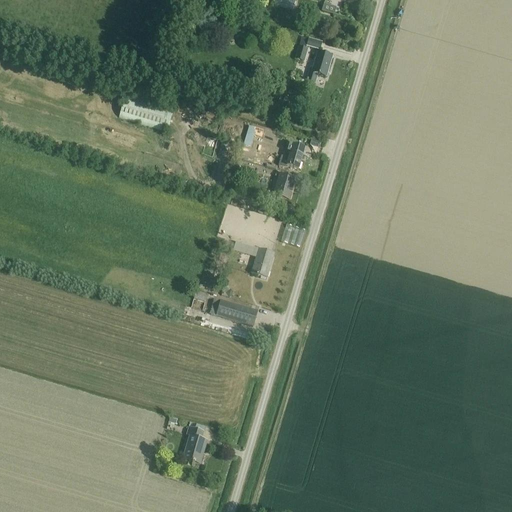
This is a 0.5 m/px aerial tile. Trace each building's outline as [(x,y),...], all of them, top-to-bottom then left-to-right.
[(296,3),(294,3),(295,1),(296,1),(296,0),(274,0),(272,6),(293,13),(296,3)] [(301,39),(299,48),(298,47),(294,61),(304,64),(308,51),(306,51),(307,47),(320,51),(322,44),(308,40),(308,41),(301,39)] [(326,79),(332,58),(319,55),(313,74),(310,73),(307,83),(315,85),(317,76),(326,79)] [(119,118),(167,133),(174,111),(125,97),(119,118)] [(222,138),(211,176),(209,185),(225,189),(229,176),(239,142),(245,126),(198,112),(192,129),(211,135),(212,135),(222,138)] [(303,156),(299,155),(301,150),(289,146),(287,154),(289,154),(288,159),(281,157),(278,165),(287,168),(288,167),(299,170),(303,156)] [(289,202),(295,181),(280,177),(274,198),(289,202)] [(268,202),(270,195),(255,191),(253,198),(268,202)] [(272,205),(286,209),(287,204),(274,200),(272,205)] [(266,279),(273,255),(259,251),(252,275),(266,279)] [(223,295),(221,296),(228,299),(234,296),(230,290),(230,291),(225,294),(223,295)] [(195,295),(193,300),(204,304),(206,299),(195,295)] [(209,316),(216,318),(253,328),(257,313),(221,303),(213,301),(209,316)] [(179,458),(179,461),(200,467),(208,442),(204,441),(202,441),(204,434),(204,433),(188,428),(188,429),(186,437),(189,438),(182,459),(179,458)]
